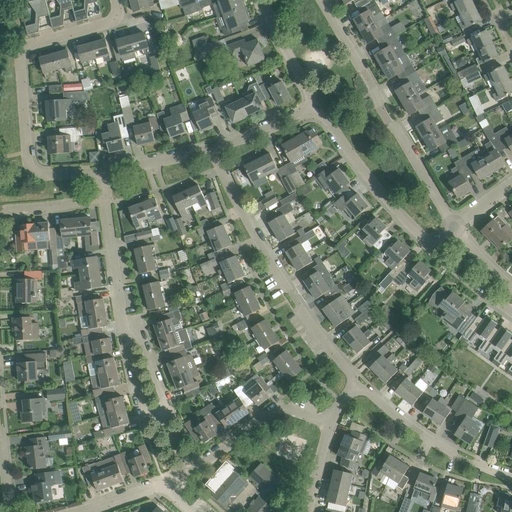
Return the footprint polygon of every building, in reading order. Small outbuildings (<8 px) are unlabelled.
[(17,0),(19,3),(20,3),(28,1),(36,13),(35,24),(26,26),(25,27),(28,36),(39,33),(40,18),(49,15),(45,0),(17,0)] [(56,0),(60,6),(60,16),(50,18),(52,28),(52,29),(64,26),(65,11),(73,9),(70,0),(56,0)] [(84,0),(84,9),(73,12),(76,22),(88,19),(88,4),(97,2),(98,2),(97,0),(84,0)] [(146,0),(130,0),(134,12),(154,6),(152,0),(151,0),(147,1),(146,0)] [(179,0),(178,0),(162,0),(159,1),(161,10),(179,5),(180,4),(179,0)] [(179,0),(180,4),(179,5),(180,9),(182,8),(199,2),(204,0),(179,0)] [(243,8),(245,7),(242,0),(223,0),(217,2),(222,16),(243,8)] [(359,9),(362,7),(374,0),(343,0),(346,5),(354,0),(356,0),(358,2),(355,4),(358,10),(359,9)] [(361,32),(376,23),(385,18),(381,12),(374,0),(362,7),(366,13),(355,20),(361,32)] [(458,8),(461,15),(475,8),(471,0),(459,0),(455,2),(456,3),(450,5),(453,10),(458,8)] [(199,2),(182,8),(185,16),(202,10),(202,9),(199,2)] [(250,20),(245,7),(243,8),(222,16),(227,27),(222,29),(225,36),(241,30),(239,25),(248,22),(248,21),(250,20)] [(475,8),(461,15),(464,21),(459,24),(462,29),(467,27),(467,28),(481,21),(475,8)] [(424,19),(433,38),(440,34),(431,16),(424,19)] [(388,24),(385,18),(376,23),(361,32),(368,43),(380,37),(383,43),(395,36),(388,24)] [(475,44),(478,50),(492,44),(486,31),(472,38),(467,40),(470,46),(475,44)] [(144,33),(130,37),(134,51),(141,49),(143,55),(149,53),(148,48),(144,33)] [(446,43),(453,40),(450,34),(443,38),(446,43)] [(192,40),(194,48),(207,44),(205,36),(192,40)] [(375,55),(382,67),(397,59),(406,54),(406,53),(405,54),(402,48),(403,48),(395,36),(383,43),(387,49),(375,55)] [(451,41),(454,47),(466,42),(463,36),(451,41)] [(134,51),(130,37),(117,41),(117,43),(112,44),(116,59),(121,58),(122,61),(136,57),(136,56),(134,51)] [(243,53),(248,66),(265,60),(258,39),(243,45),(241,41),(227,46),(231,57),(243,53)] [(105,40),(91,44),(96,59),(103,57),(104,62),(110,61),(109,55),(105,40)] [(207,44),(194,48),(198,61),(219,54),(215,42),(207,44)] [(96,59),(91,44),(78,48),(82,63),(83,63),(84,68),(90,66),(89,61),(96,59)] [(492,44),(478,50),(481,57),(476,59),(479,65),(484,62),(484,63),(498,56),(492,44)] [(440,57),(447,54),(443,46),(437,49),(440,57)] [(67,51),(54,54),(58,70),(65,68),(66,73),(72,71),(71,66),(72,66),(67,51)] [(58,70),(54,54),(40,58),(46,79),(52,77),(50,72),(58,70)] [(400,73),(404,79),(416,72),(406,54),(397,59),(382,67),(389,79),(400,73)] [(150,58),(154,73),(161,71),(156,56),(150,58)] [(110,63),(114,75),(120,73),(116,61),(110,63)] [(461,80),(464,78),(479,72),(476,64),(457,72),(461,80)] [(492,79),(495,86),(509,79),(503,66),(489,73),(489,74),(484,76),(487,82),(492,79)] [(423,84),(416,72),(404,79),(407,85),(396,91),(403,103),(418,95),(427,89),(423,84)] [(453,75),(456,82),(461,80),(457,72),(453,75)] [(479,72),(464,78),(467,85),(482,78),(479,72)] [(254,76),(257,83),(258,84),(263,82),(258,74),(254,76)] [(511,85),(509,79),(495,86),(498,92),(493,95),(496,100),(501,98),(511,93),(511,85)] [(259,86),(266,99),(273,96),(278,105),(291,99),(282,82),(270,88),(267,82),(259,86)] [(250,96),(241,100),(248,115),(263,108),(260,102),(266,99),(259,86),(258,84),(257,83),(249,86),(247,92),(250,96)] [(62,85),(49,86),(50,94),(63,93),(62,85)] [(218,87),(212,90),(213,93),(217,103),(224,100),(220,91),(219,88),(218,87)] [(73,92),(74,101),(90,100),(88,91),(73,92)] [(421,108),(425,114),(437,107),(430,95),(421,100),(418,95),(403,103),(410,115),(421,108)] [(195,119),(192,121),(195,131),(200,129),(201,132),(215,125),(211,117),(219,114),(212,98),(198,105),(200,111),(193,114),(195,119)] [(248,115),(241,100),(233,104),(230,99),(224,102),(233,122),(248,115)] [(511,99),(501,105),(506,113),(511,109),(511,99)] [(64,109),(71,109),(70,101),(47,102),(48,121),(65,120),(64,109)] [(182,122),(190,119),(184,103),(176,106),(179,114),(166,119),(163,112),(156,115),(161,131),(168,129),(171,138),(186,132),(182,122)] [(481,103),(474,107),(478,116),(485,113),(481,103)] [(130,106),(123,108),(122,108),(124,114),(126,125),(134,123),(130,106)] [(417,127),(424,139),(439,130),(438,130),(435,124),(444,119),(437,107),(425,114),(428,120),(417,127)] [(150,123),(133,127),(138,146),(155,141),(152,131),(159,129),(155,113),(148,115),(150,123)] [(126,125),(124,114),(119,115),(116,116),(113,117),(115,125),(107,126),(109,134),(102,136),(104,142),(104,144),(107,143),(109,153),(125,149),(120,129),(126,127),(128,136),(129,136),(126,125)] [(446,150),(458,143),(447,125),(438,130),(439,130),(424,139),(431,151),(442,144),(446,150)] [(490,154),(484,157),(493,172),(504,165),(495,150),(502,146),(495,134),(489,125),(483,129),(490,142),(485,145),(490,154)] [(507,127),(495,134),(502,146),(508,143),(511,150),(511,135),(511,136),(507,127)] [(77,136),(83,136),(82,128),(60,129),(60,130),(61,130),(62,137),(49,137),(50,153),(70,152),(70,143),(77,142),(77,136)] [(315,132),(313,129),(308,132),(295,139),(304,155),(317,148),(316,146),(321,143),(318,137),(317,135),(315,132)] [(304,155),(295,139),(283,146),(292,162),(304,155)] [(473,152),(461,159),(468,171),(474,168),(481,179),(493,172),(484,157),(478,161),(473,152)] [(270,153),(257,160),(265,176),(278,170),(270,153)] [(468,171),(461,159),(454,163),(457,167),(451,170),(456,179),(450,183),(458,197),(471,190),(462,175),(468,171)] [(265,176),(257,160),(244,166),(252,183),(265,176)] [(312,170),(317,176),(318,175),(325,170),(327,168),(328,169),(329,168),(323,161),(312,170)] [(318,175),(317,176),(315,178),(325,191),(330,187),(335,194),(349,183),(339,169),(329,177),(325,170),(318,175)] [(288,175),(297,190),(305,185),(297,171),(288,175)] [(288,175),(281,180),(289,194),(297,190),(288,175)] [(198,185),(185,191),(192,205),(200,202),(202,208),(208,206),(210,212),(220,208),(214,192),(207,195),(207,196),(204,197),(198,185)] [(350,191),(350,190),(327,210),(332,216),(340,209),(342,212),(347,208),(356,218),(369,207),(357,194),(352,198),(348,193),(350,191)] [(192,205),(185,191),(173,197),(182,217),(188,215),(185,207),(192,205)] [(266,198),(262,200),(266,208),(278,201),(273,194),(272,191),(264,195),(266,198)] [(265,216),(275,232),(290,223),(285,215),(294,210),(290,203),(298,198),(295,192),(280,201),(283,206),(265,216)] [(155,199),(142,204),(147,219),(155,216),(157,222),(163,220),(155,199)] [(147,219),(142,204),(129,208),(136,230),(143,227),(141,221),(147,219)] [(493,220),(481,231),(488,239),(490,238),(500,248),(510,238),(502,229),(507,224),(498,215),(493,220)] [(369,223),(363,228),(369,234),(363,240),(372,248),(373,247),(378,251),(387,241),(380,234),(386,228),(376,217),(370,224),(369,223)] [(76,219),(77,237),(85,236),(85,244),(92,244),(92,246),(99,246),(98,231),(91,231),(90,218),(76,219)] [(172,232),(177,230),(174,221),(172,218),(167,220),(172,232)] [(174,221),(177,230),(180,237),(187,234),(181,218),(174,221)] [(69,237),(77,237),(76,219),(61,221),(62,234),(56,235),(57,249),(64,249),(64,245),(70,245),(69,237)] [(57,249),(56,235),(55,228),(49,229),(49,223),(35,224),(37,250),(51,249),(51,250),(57,249)] [(290,223),(275,232),(280,242),(296,233),(290,223)] [(23,251),(37,250),(35,224),(21,225),(21,231),(15,231),(17,252),(23,252),(23,251)] [(208,231),(212,242),(227,235),(223,225),(208,231)] [(302,229),(297,232),(300,237),(301,236),(305,234),(302,229)] [(301,236),(304,242),(316,235),(313,229),(305,234),(301,236)] [(138,240),(151,237),(153,237),(152,230),(136,234),(138,240)] [(227,235),(212,242),(216,252),(231,246),(227,235)] [(385,290),(393,281),(402,272),(408,265),(408,264),(406,263),(402,263),(401,262),(410,252),(398,241),(392,247),(391,246),(384,254),(389,258),(384,263),(392,270),(379,285),(385,290)] [(286,252),(292,261),(306,253),(300,243),(286,252)] [(142,258),(142,260),(153,258),(150,245),(134,249),(137,260),(142,258)] [(306,253),(292,261),(298,271),(312,262),(306,253)] [(68,255),(62,256),(58,257),(59,269),(66,268),(65,263),(69,262),(68,255)] [(225,272),(225,273),(240,266),(236,256),(220,263),(223,268),(217,271),(219,275),(225,272)] [(314,259),(318,265),(323,262),(319,256),(314,259)] [(80,268),(81,275),(99,272),(97,257),(72,261),(73,269),(80,268)] [(153,258),(142,260),(143,263),(138,264),(140,274),(156,270),(153,258)] [(215,258),(210,260),(200,265),(203,271),(218,265),(215,258)] [(411,262),(408,265),(402,272),(393,281),(398,285),(403,285),(406,281),(406,279),(409,275),(414,279),(409,285),(418,292),(428,280),(425,278),(431,271),(419,261),(416,266),(411,262)] [(304,281),(310,290),(325,280),(332,275),(323,262),(318,265),(307,272),(310,277),(304,281)] [(240,266),(225,273),(229,283),(245,276),(240,266)] [(159,271),(161,279),(170,277),(167,269),(159,271)] [(25,279),(15,279),(15,290),(16,290),(16,303),(35,303),(35,280),(42,280),(42,271),(25,272),(25,279)] [(99,272),(81,275),(82,282),(75,283),(76,290),(101,287),(99,272)] [(343,288),(347,294),(361,284),(357,278),(343,288)] [(325,280),(310,290),(316,299),(331,290),(325,280)] [(150,295),(151,297),(162,294),(159,281),(143,285),(145,296),(150,295)] [(220,285),(223,292),(229,289),(228,287),(227,288),(225,283),(220,285)] [(332,287),(336,292),(340,288),(337,283),(332,287)] [(235,293),(240,305),(249,301),(248,299),(254,296),(250,286),(235,293)] [(73,297),(72,290),(68,291),(68,288),(60,289),(61,299),(73,297)] [(439,307),(445,311),(440,317),(448,324),(451,326),(454,322),(466,331),(468,329),(474,322),(474,321),(459,310),(465,302),(452,292),(449,296),(445,292),(442,288),(438,291),(434,295),(431,299),(429,304),(438,308),(439,307)] [(78,303),(80,317),(106,312),(103,299),(97,300),(96,293),(76,297),(77,303),(78,303)] [(162,294),(151,297),(151,299),(146,300),(149,310),(165,306),(162,294)] [(323,309),(329,318),(348,304),(342,295),(323,309)] [(362,314),(367,310),(375,304),(370,298),(358,308),(362,314)] [(249,301),(240,305),(246,316),(261,309),(256,300),(250,303),(249,301)] [(348,304),(329,318),(336,327),(355,313),(348,304)] [(379,309),(388,321),(394,316),(385,305),(379,309)] [(179,310),(177,310),(173,312),(169,313),(158,317),(160,323),(154,324),(158,338),(176,332),(183,330),(179,321),(181,320),(181,318),(181,317),(181,316),(179,310)] [(367,310),(362,314),(355,320),(359,325),(371,315),(367,310)] [(30,317),(30,312),(20,312),(20,318),(12,318),(13,327),(16,327),(16,340),(33,339),(33,338),(39,338),(38,323),(32,323),(31,317),(30,317)] [(81,331),(82,337),(103,333),(102,327),(108,326),(106,312),(80,317),(82,330),(81,331)] [(472,344),(477,337),(484,341),(494,327),(494,328),(497,324),(487,316),(484,320),(478,316),(474,322),(468,329),(466,331),(463,335),(464,335),(463,337),(472,344)] [(251,328),(258,339),(266,334),(265,332),(271,329),(266,319),(251,328)] [(239,328),(241,331),(248,327),(244,320),(237,324),(239,328)] [(384,325),(388,330),(392,326),(388,321),(384,325)] [(343,337),(350,345),(363,334),(356,326),(343,337)] [(499,331),(494,328),(494,327),(484,341),(479,348),(488,355),(493,348),(499,352),(509,338),(510,338),(511,335),(511,334),(502,327),(499,331)] [(176,332),(158,338),(163,351),(168,349),(170,355),(186,349),(187,349),(188,352),(193,350),(192,347),(186,329),(183,330),(176,332)] [(363,334),(350,345),(358,354),(370,343),(367,338),(372,334),(368,329),(363,334)] [(266,334),(258,339),(265,350),(279,341),(273,332),(268,336),(266,334)] [(84,343),(87,356),(107,353),(113,352),(110,338),(104,339),(103,333),(82,337),(83,343),(84,343)] [(397,339),(406,348),(409,344),(400,335),(397,339)] [(508,358),(511,361),(511,340),(510,338),(509,338),(499,352),(494,359),(503,365),(508,358)] [(186,349),(170,355),(173,361),(167,363),(172,377),(190,370),(197,367),(191,354),(188,355),(186,349)] [(273,361),(281,371),(289,365),(287,363),(293,359),(286,350),(273,361)] [(88,363),(91,377),(117,371),(114,358),(108,359),(107,353),(87,356),(86,356),(87,363),(88,363)] [(257,359),(262,366),(270,360),(264,353),(257,359)] [(25,355),(26,363),(18,363),(19,381),(38,380),(37,370),(47,370),(46,354),(25,355)] [(370,367),(378,375),(390,363),(396,357),(392,354),(386,360),(382,355),(370,367)] [(408,368),(404,372),(409,376),(423,360),(419,356),(408,368)] [(289,365),(281,371),(289,381),(302,370),(296,362),(290,366),(289,365)] [(390,363),(378,375),(386,383),(398,371),(390,363)] [(399,368),(404,372),(408,368),(403,363),(399,368)] [(185,393),(191,391),(200,387),(198,381),(195,383),(193,378),(200,375),(197,367),(190,370),(172,377),(177,389),(183,387),(185,393)] [(93,391),(95,397),(115,392),(114,386),(120,385),(117,371),(91,377),(94,390),(93,391)] [(265,393),(270,389),(261,377),(256,381),(258,384),(248,392),(247,393),(255,402),(258,406),(269,397),(265,393)] [(395,392),(404,399),(415,386),(406,379),(395,392)] [(267,384),(274,393),(281,387),(278,384),(276,386),(271,380),(267,384)] [(424,389),(430,393),(433,388),(428,384),(424,389)] [(239,398),(228,406),(238,421),(250,413),(246,408),(255,402),(247,393),(248,392),(242,385),(234,391),(239,398)] [(415,386),(404,399),(413,406),(423,393),(415,386)] [(433,388),(430,393),(435,397),(439,392),(433,388)] [(47,391),(48,400),(65,399),(64,390),(47,391)] [(97,403),(101,417),(126,410),(122,396),(116,398),(115,392),(95,397),(96,403),(97,403)] [(474,392),(470,398),(475,401),(479,395),(474,392)] [(451,408),(457,412),(465,399),(459,395),(451,408)] [(423,413),(432,419),(445,400),(441,397),(438,403),(432,399),(423,413)] [(41,406),(45,406),(44,399),(23,400),(24,413),(22,413),(23,422),(42,420),(41,406)] [(465,399),(457,412),(455,415),(462,420),(469,410),(475,414),(479,408),(465,399)] [(445,400),(432,419),(441,425),(450,412),(445,408),(449,403),(445,400)] [(212,403),(205,407),(209,414),(218,427),(223,424),(226,428),(238,421),(228,406),(222,410),(220,408),(218,407),(215,406),(213,405),(212,403)] [(209,414),(205,407),(200,411),(206,421),(195,428),(190,421),(184,425),(196,442),(201,439),(205,443),(216,435),(213,430),(218,427),(209,414)] [(126,410),(101,417),(105,430),(103,430),(105,437),(125,431),(123,425),(129,423),(126,410)] [(456,434),(470,444),(479,429),(473,425),(475,422),(467,417),(456,434)] [(484,445),(492,447),(499,427),(491,424),(484,445)] [(48,432),(49,440),(73,438),(72,429),(48,432)] [(341,445),(359,452),(363,454),(369,437),(353,431),(350,437),(343,434),(339,444),(342,445),(341,445)] [(31,447),(25,447),(26,456),(28,456),(30,469),(45,468),(43,445),(45,445),(45,438),(30,439),(31,447)] [(126,452),(120,454),(128,474),(133,472),(136,477),(149,472),(147,466),(152,464),(145,444),(138,447),(142,455),(129,460),(126,452)] [(359,452),(341,445),(337,455),(342,457),(340,465),(357,469),(359,463),(355,462),(359,452)] [(115,457),(102,462),(111,486),(124,481),(122,476),(128,474),(120,454),(114,456),(115,457)] [(384,474),(390,478),(399,461),(390,455),(385,464),(379,460),(373,471),(372,473),(381,479),(384,474)] [(226,461),(205,485),(210,489),(213,492),(211,494),(225,507),(230,501),(232,503),(237,498),(234,496),(246,483),(233,471),(235,468),(226,461)] [(399,461),(390,478),(398,483),(397,486),(403,490),(409,479),(404,475),(409,467),(399,461)] [(111,486),(102,462),(89,467),(89,466),(83,468),(89,487),(95,485),(97,491),(111,486)] [(287,488),(260,464),(249,477),(276,500),(287,488)] [(335,470),(332,480),(350,485),(353,474),(335,470)] [(57,484),(55,472),(36,474),(37,484),(30,485),(30,488),(33,487),(35,502),(53,500),(51,485),(57,484)] [(417,499),(420,491),(422,492),(421,494),(422,497),(424,500),(433,503),(439,488),(434,486),(437,480),(435,479),(436,478),(435,477),(431,475),(430,476),(429,477),(421,473),(415,489),(412,497),(417,499)] [(332,480),(329,491),(348,495),(350,485),(332,480)] [(442,506),(457,510),(463,489),(448,485),(442,506)] [(348,495),(329,491),(327,502),(345,506),(348,495)] [(477,511),(481,495),(471,493),(467,511),(477,511)] [(502,511),(511,511),(511,501),(510,501),(511,495),(501,493),(498,506),(503,507),(502,511)] [(248,511),(249,511),(269,511),(272,508),(260,497),(248,511)] [(399,511),(407,511),(412,501),(405,498),(399,511)]
